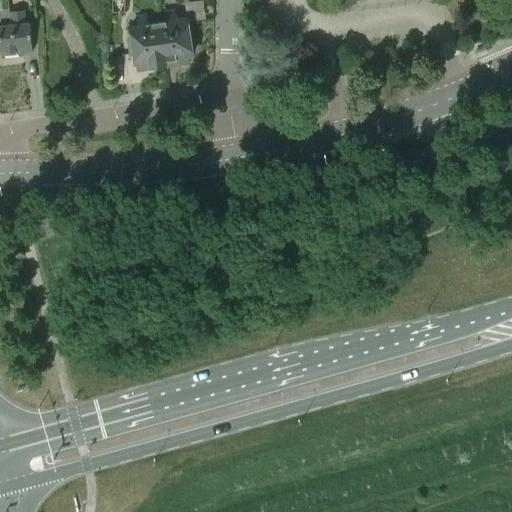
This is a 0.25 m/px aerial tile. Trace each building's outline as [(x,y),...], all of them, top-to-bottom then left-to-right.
[(197,0),(184,2),(187,19),(203,16),(200,0),(197,0)] [(0,25),(10,25),(9,12),(9,9),(0,10),(0,25)] [(0,25),(0,54),(33,51),(30,23),(25,23),(23,10),(9,12),(10,25),(0,25)] [(166,22),(160,23),(165,59),(166,59),(175,58),(176,65),(189,63),(188,56),(192,55),(186,18),(175,20),(174,10),(164,12),(166,22)] [(165,59),(160,23),(149,24),(147,14),(138,15),(139,25),(131,26),(133,38),(128,39),(130,55),(135,55),(136,64),(137,63),(138,71),(151,69),(150,66),(166,64),(166,67),(167,66),(166,59),(165,59)]
